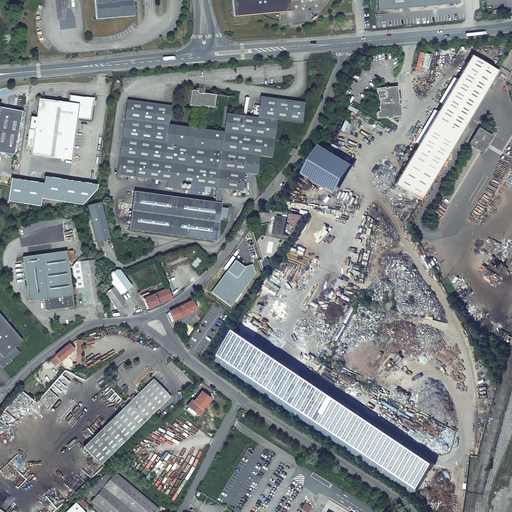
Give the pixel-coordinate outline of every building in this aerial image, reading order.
[(94,0),(96,20),(133,17),(132,0),(94,0)] [(232,0),(234,16),(281,12),(280,22),(285,22),(291,23),(296,22),(302,22),(306,20),(309,19),(313,17),(316,15),(319,13),(322,10),(325,7),(328,3),(329,0),(232,0)] [(380,0),(381,12),(462,7),(461,0),(380,0)] [(435,176),(498,71),(471,55),(408,160),(435,176)] [(376,112),(377,119),(401,116),(400,105),(398,105),(397,101),(400,100),(399,94),(397,94),(396,87),(387,88),(387,87),(383,87),(383,88),(376,89),(376,96),(378,96),(379,99),(378,99),(379,112),(376,112)] [(215,95),(201,93),(201,94),(197,94),(197,91),(191,90),(189,106),(197,107),(199,107),(200,106),(213,108),(215,95)] [(31,155),(71,160),(77,118),(90,119),(93,104),(92,103),(92,100),(89,100),(89,98),(69,96),(68,103),(39,98),(36,117),(31,117),(27,145),(32,146),(31,155)] [(216,241),(221,203),(220,203),(222,189),(241,192),(244,173),(256,175),(259,156),(271,158),(276,120),(301,124),(303,103),(260,97),(257,118),(226,113),(224,132),(196,128),(194,128),(168,125),(170,106),(127,100),(117,175),(166,182),(166,188),(203,193),(204,187),(210,188),(216,188),(214,202),(134,192),(129,230),(216,241)] [(0,152),(13,155),(15,143),(18,128),(22,112),(11,109),(0,107),(0,152)] [(468,144),(482,152),(492,136),(478,127),(468,144)] [(355,166),(320,145),(303,174),(337,195),(355,166)] [(420,200),(435,176),(408,160),(394,184),(420,200)] [(41,198),(81,205),(96,189),(97,185),(44,176),(43,183),(11,178),(8,201),(40,206),(41,198)] [(87,206),(92,223),(97,242),(109,239),(100,202),(87,206)] [(292,222),(299,224),(304,216),(293,214),(292,222)] [(274,234),(283,236),(287,219),(277,217),(274,234)] [(92,223),(87,225),(92,243),(97,242),(92,223)] [(74,307),(72,295),(81,293),(83,306),(102,303),(95,256),(80,258),(79,257),(72,267),(75,287),(71,288),(66,251),(22,257),(29,301),(44,298),(45,309),(49,310),(74,307)] [(235,260),(211,293),(230,307),(254,274),(252,265),(244,267),(235,260)] [(106,293),(116,308),(125,303),(119,295),(131,286),(126,278),(114,287),(106,293)] [(148,309),(164,302),(162,297),(170,294),(168,289),(150,296),(149,293),(142,296),(148,309)] [(162,297),(164,302),(172,299),(170,294),(162,297)] [(200,308),(196,299),(169,312),(173,321),(200,308)] [(23,341),(0,313),(0,362),(3,366),(6,363),(7,364),(12,360),(11,359),(19,352),(15,347),(23,341)] [(240,332),(218,358),(416,496),(437,466),(240,332)] [(69,344),(55,355),(60,361),(74,350),(69,344)] [(65,370),(40,398),(62,416),(71,405),(58,393),(74,374),(71,373),(65,370)] [(119,411),(137,429),(171,397),(153,379),(135,397),(134,396),(130,399),(131,400),(119,411)] [(197,418),(210,429),(213,425),(211,423),(223,409),(212,399),(203,411),(201,409),(210,399),(205,396),(206,395),(202,391),(193,401),(192,400),(187,406),(199,416),(197,418)] [(100,465),(137,429),(119,411),(83,447),(100,465)] [(168,426),(167,426),(166,428),(180,441),(182,439),(168,426)] [(180,441),(166,428),(160,435),(175,448),(180,441)] [(113,474),(109,471),(87,491),(95,497),(113,474)] [(115,473),(113,474),(95,497),(91,502),(103,511),(155,511),(158,509),(115,473)] [(84,511),(75,503),(65,511),(84,511)]
